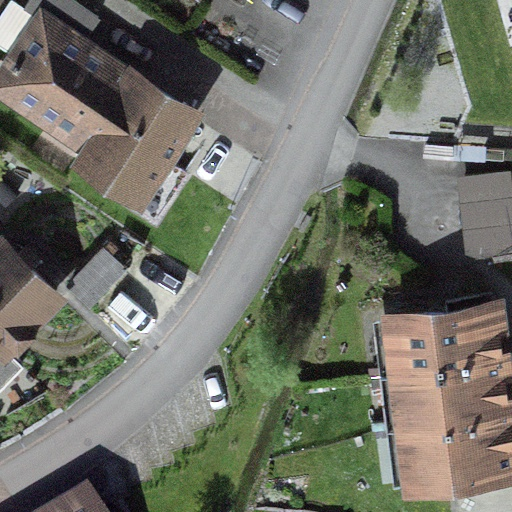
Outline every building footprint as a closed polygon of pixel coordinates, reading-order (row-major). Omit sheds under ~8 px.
[(59,108),(93,131),(129,76),(80,43),(96,19),(68,0),(29,0),(23,9),(40,20),(0,79),(0,87),(50,121),(59,108)] [(511,0),(500,0),(511,42),(511,0)] [(137,195),(190,113),(131,73),(129,76),(93,131),(76,155),(137,195)] [(511,252),(511,217),(507,173),(462,178),(471,257),(511,252)] [(0,347),(53,294),(2,245),(0,246),(0,347)] [(498,361),(491,306),(389,318),(395,374),(498,361)] [(498,361),(395,374),(402,427),(505,415),(498,361)] [(511,471),(505,415),(402,427),(409,484),(511,471)]
